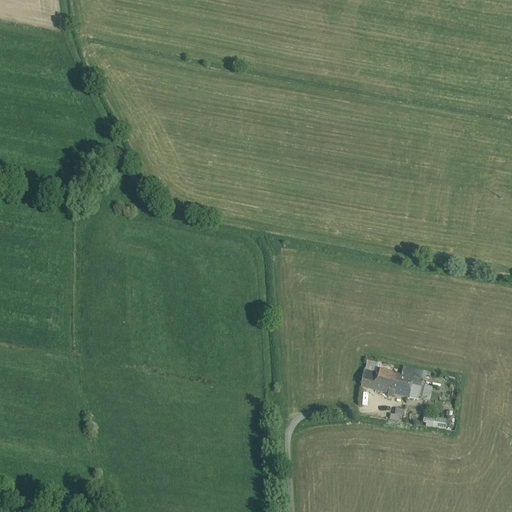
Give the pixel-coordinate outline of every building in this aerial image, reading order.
[(378,365),(368,362),(367,370),(378,372),(378,368),(377,368),(378,365)] [(421,373),(403,369),(402,377),(414,380),(420,381),(421,373)] [(367,370),(364,370),(362,388),(373,391),(378,372),(367,370)] [(402,377),(378,372),(373,391),(389,394),(388,397),(394,398),(394,395),(418,401),(421,387),(413,385),(414,380),(402,377)] [(423,428),(445,429),(446,419),(424,417),(423,428)]
